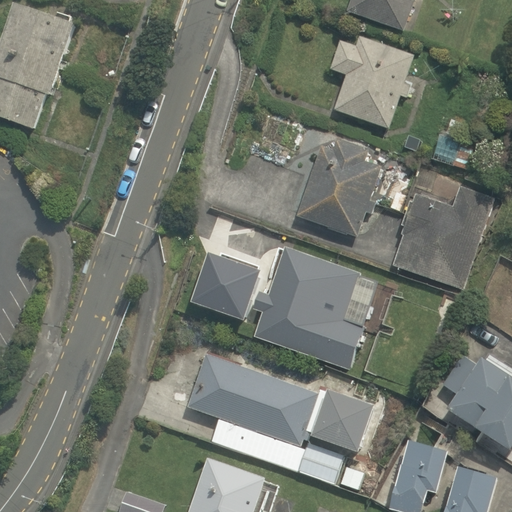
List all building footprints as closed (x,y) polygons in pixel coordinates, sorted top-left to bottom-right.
[(413,0),(350,0),(347,9),(402,30),(413,0)] [(0,39),(0,118),(35,130),(48,91),(52,92),(75,21),(13,1),(0,39)] [(335,72),(345,75),(334,109),(388,127),(413,53),(359,34),(355,45),(346,41),(335,72)] [(368,163),(371,153),(325,139),(300,219),(357,237),(379,166),(368,163)] [(415,172),(388,163),(374,203),(400,213),(415,172)] [(455,205),(417,193),(393,266),(464,289),(495,195),(461,184),(455,205)] [(341,316),(356,270),(285,247),(257,333),(353,363),(366,324),(341,316)] [(249,272),(212,258),(197,296),(235,310),(249,272)] [(511,378),(464,350),(427,413),(453,428),(459,417),(466,422),(458,436),(475,446),(482,432),(511,450),(511,448),(511,378)] [(316,390),(207,352),(189,405),(218,415),(209,439),(333,483),(342,458),(299,442),(303,431),(359,450),(376,402),(318,383),(316,390)] [(419,511),(428,488),(438,491),(452,450),(410,436),(386,503),(412,511),(419,511)] [(252,511),(264,481),(210,461),(191,511),(252,511)] [(486,511),(497,473),(459,461),(444,511),(439,510),(438,511),(486,511)] [(366,472),(345,464),(337,484),(359,492),(366,472)]
